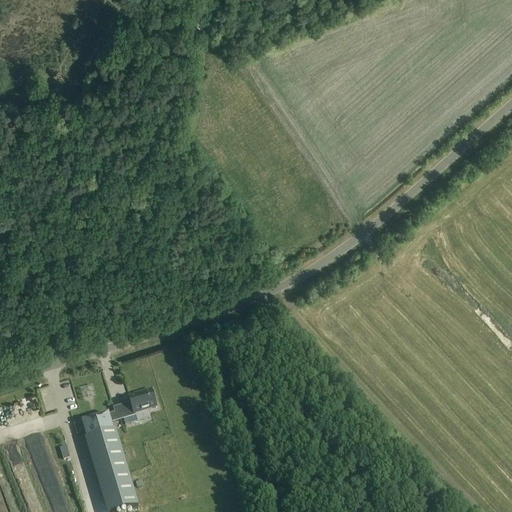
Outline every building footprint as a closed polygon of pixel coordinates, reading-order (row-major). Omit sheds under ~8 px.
[(100,380),(91,382),(87,369),(82,371),(88,395),(104,391),(100,380)] [(62,390),(61,377),(52,378),(53,391),(62,390)] [(111,423),(135,416),(134,415),(157,408),(151,391),(128,398),(130,404),(114,409),(115,414),(109,416),(109,415),(82,423),(87,439),(85,439),(106,511),(123,511),(139,508),(115,430),(114,431),(111,423)] [(59,490),(53,467),(47,468),(53,492),(59,490)] [(48,511),(40,486),(28,490),(35,511),(48,511)]
